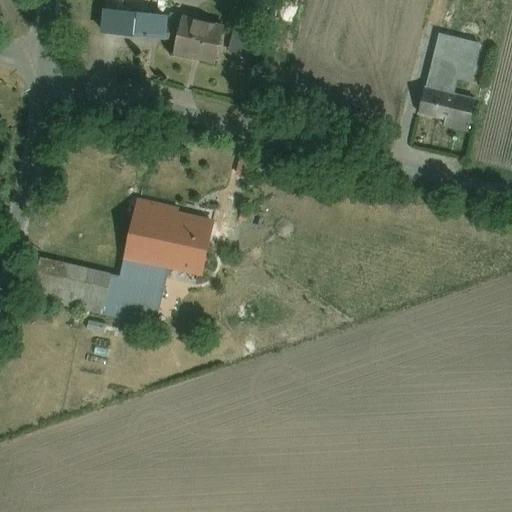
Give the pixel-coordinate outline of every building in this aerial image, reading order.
[(169,0),(102,0),(100,30),(166,36),(169,0)] [(181,20),(177,56),(223,62),(228,26),(181,20)] [(482,49),(439,38),(419,119),(446,126),(444,132),(468,138),(477,104),(455,99),(459,85),(472,89),(482,49)] [(256,159),(241,155),(235,179),(251,183),(256,159)] [(179,211),(138,202),(123,266),(168,276),(202,284),(217,215),(196,211),(194,221),(178,217),(179,211)] [(225,241),(237,242),(239,225),(228,224),(225,241)] [(105,319),(114,280),(40,263),(31,303),(105,319)] [(155,331),(168,276),(123,266),(120,281),(114,280),(105,319),(155,331)]
